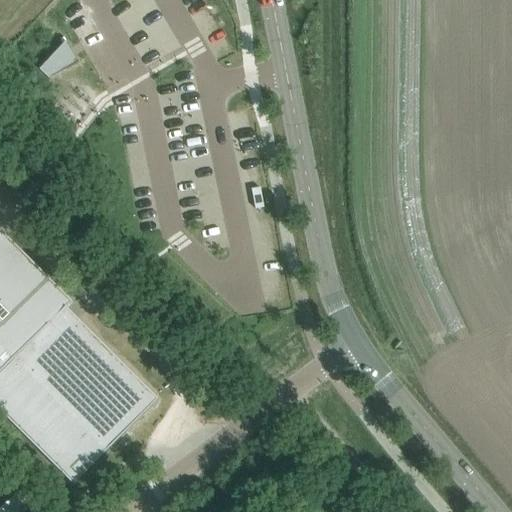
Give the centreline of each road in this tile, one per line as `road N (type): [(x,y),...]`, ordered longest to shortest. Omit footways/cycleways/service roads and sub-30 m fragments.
road 1 (secondary): [(355,342),(319,240),(271,0)]
road 2 (residential): [(131,511),(355,342)]
road 3 (secondary): [(495,511),(355,342)]
